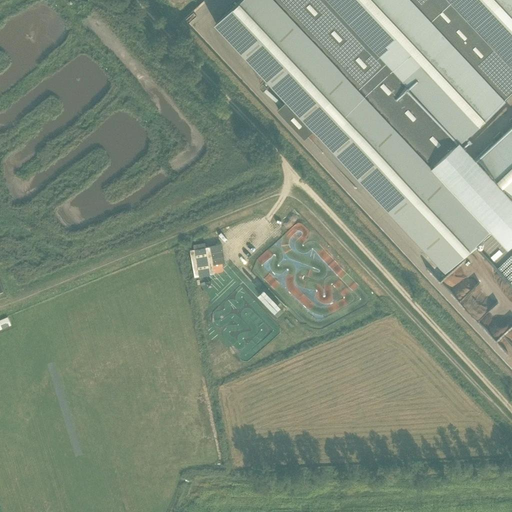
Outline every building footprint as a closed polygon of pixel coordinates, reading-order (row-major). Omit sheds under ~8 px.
[(511,0),(239,0),(215,23),(446,270),(491,229),(433,166),(461,140),(461,141),(506,99),(506,98),(511,92),(511,0)] [(511,128),(479,160),(511,194),(511,128)] [(189,250),(194,277),(214,274),(212,265),(224,263),(221,245),(205,247),(204,243),(192,245),(193,249),(189,250)] [(262,291),(258,295),(275,312),(275,313),(277,316),(284,310),(281,307),(279,309),(262,291)] [(8,317),(0,319),(0,329),(11,325),(8,317)]
